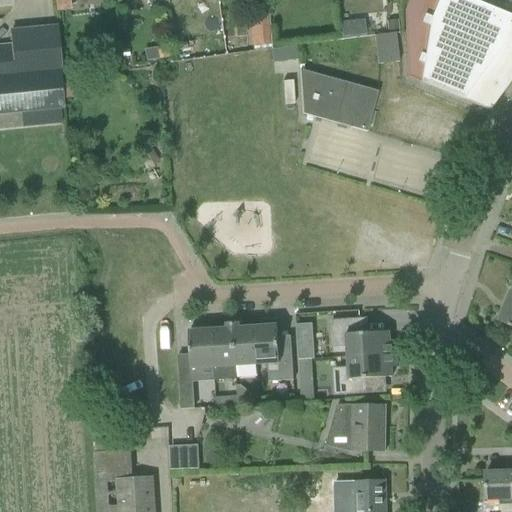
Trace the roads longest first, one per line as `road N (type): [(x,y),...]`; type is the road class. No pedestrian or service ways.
road 1 (residential): [(453,290),(207,296),(172,304),(150,325),(155,425)]
road 2 (residential): [(435,511),(432,424),(442,328)]
road 3 (residential): [(453,290),(484,191),(511,146)]
